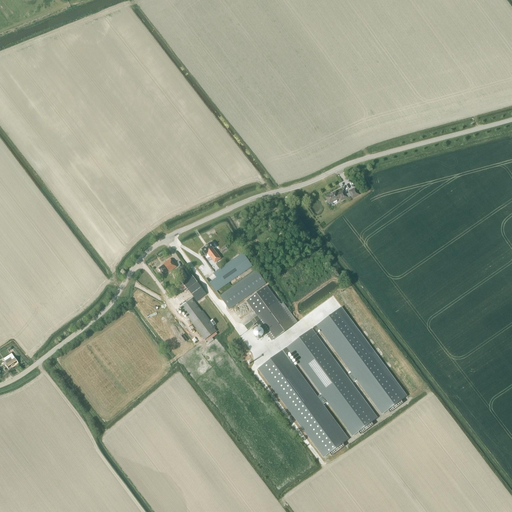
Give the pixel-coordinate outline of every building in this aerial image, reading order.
[(341,201),(347,197),(351,195),(351,196),(352,198),(356,196),(359,195),(356,188),(349,191),(350,193),(346,195),(344,190),(337,194),(336,192),(326,197),(329,204),(333,202),(337,200),(339,198),(341,201)] [(211,242),(201,249),(205,255),(207,253),(215,263),(220,259),(213,249),(215,248),(216,250),(218,248),(215,244),(214,243),(213,244),(211,242)] [(217,278),(209,283),(215,292),(252,266),(249,262),(246,257),(243,253),(214,273),(217,278)] [(169,272),(177,267),(173,262),(170,259),(163,264),(164,265),(159,269),(163,275),(168,271),(169,272)] [(257,270),(220,296),(229,309),(266,283),(257,270)] [(185,273),(178,277),(181,281),(188,277),(185,273)] [(192,275),(182,282),(187,290),(196,284),(197,282),(192,275)] [(196,284),(187,290),(197,302),(206,294),(197,282),(196,284)] [(257,316),(244,326),(247,330),(254,325),(260,320),(263,324),(261,326),(262,327),(272,341),(297,322),(283,303),(281,304),(267,286),(246,301),(257,316)] [(192,298),(184,304),(182,303),(179,305),(205,340),(216,331),(192,298)] [(208,311),(213,308),(207,299),(203,302),(208,311)] [(320,329),(382,414),(388,410),(390,413),(403,403),(401,400),(407,396),(341,307),(313,328),(316,332),(320,329)] [(312,329),(287,347),(290,351),(353,436),(358,432),(360,435),(374,425),(372,422),(377,418),(312,329)] [(283,350),(258,369),(323,457),(329,453),(331,456),(345,446),(343,443),(348,439),(286,354),(290,351),(287,347),(283,350)] [(14,358),(12,360),(10,358),(5,361),(6,364),(5,365),(8,370),(18,364),(14,358)]
